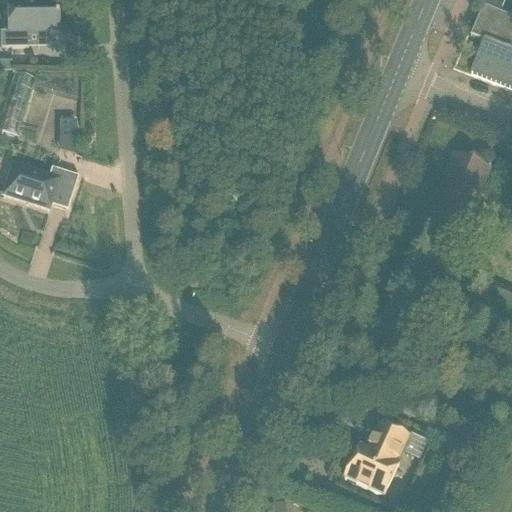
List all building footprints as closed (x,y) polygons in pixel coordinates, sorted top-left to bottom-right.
[(481,0),(479,8),(482,9),(498,15),(504,0),(481,0)] [(58,4),(8,4),(8,33),(0,33),(0,50),(28,50),(28,35),(59,34),(58,4)] [(482,9),(470,39),(484,43),(471,77),(511,92),(511,53),(509,52),(511,44),(511,21),(498,15),(482,9)] [(10,62),(0,62),(0,71),(10,72),(10,62)] [(76,129),(63,129),(63,151),(76,151),(76,129)] [(433,215),(452,223),(465,228),(481,189),(488,171),(454,157),(442,187),(444,188),(433,215)] [(13,167),(3,198),(49,213),(58,182),(13,167)] [(479,288),(471,306),(475,308),(511,324),(511,292),(482,280),(479,288)] [(396,465),(401,454),(418,462),(426,444),(410,437),(408,439),(396,434),(378,425),(366,451),(359,449),(358,451),(360,451),(357,457),(355,457),(344,481),(362,489),(383,499),(398,467),(396,465)]
